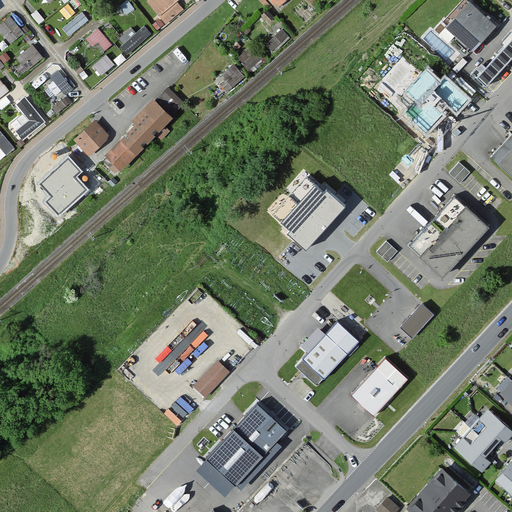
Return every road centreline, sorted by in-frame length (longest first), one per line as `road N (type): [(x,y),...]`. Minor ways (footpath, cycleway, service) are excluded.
road 1 (unclassified): [(367,468),(254,361),(511,82)]
road 2 (secondary): [(511,317),(367,468)]
road 3 (residential): [(94,103),(25,163),(0,264)]
road 4 (residential): [(217,0),(94,103)]
road 5 (residential): [(94,103),(10,0)]
